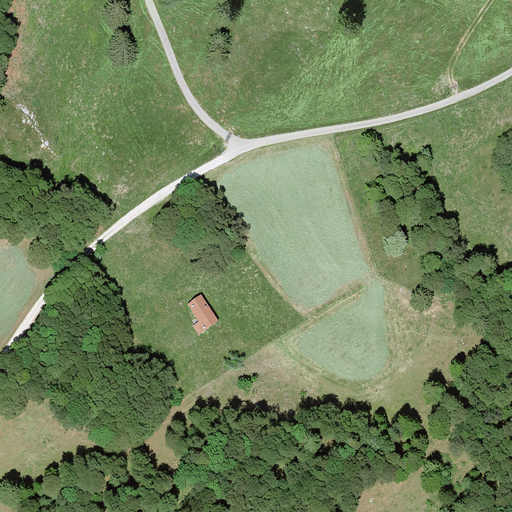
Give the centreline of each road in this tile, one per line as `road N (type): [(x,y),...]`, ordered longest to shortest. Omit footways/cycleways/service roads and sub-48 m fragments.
road 1 (track): [(240,143),(96,243),(0,360)]
road 2 (unclassified): [(240,143),(399,117),(511,71)]
